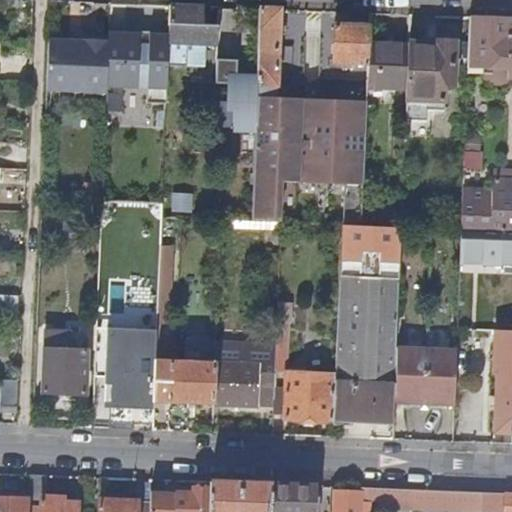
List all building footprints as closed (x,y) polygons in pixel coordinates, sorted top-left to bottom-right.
[(164,50),(170,51),(170,44),(172,7),(132,5),(130,43),(165,44),(164,50)] [(205,8),(172,7),(170,51),(169,68),(187,69),(187,61),(207,62),(207,46),(218,46),(219,27),(205,27),(205,8)] [(259,74),(262,11),(240,10),(239,50),(240,50),(250,50),(249,55),(248,74),(259,74)] [(281,12),(262,11),(259,74),(259,78),(257,130),(253,222),(282,224),(342,226),(363,227),(368,90),(369,65),(337,64),(337,80),(279,78),(281,12)] [(511,62),(511,20),(470,19),(468,68),(486,69),(486,77),(488,79),(490,84),(495,86),(500,87),(504,86),(509,82),(511,80),(511,62)] [(369,65),(370,44),(371,28),(336,26),(335,63),(337,64),(369,65)] [(50,46),(48,87),(48,92),(108,95),(110,39),(84,38),(83,47),(72,46),(72,44),(50,43),(50,46)] [(72,46),(83,47),(84,38),(72,38),(72,44),(72,46)] [(410,46),(408,91),(407,120),(427,121),(428,111),(445,111),(445,88),(455,89),(457,38),(436,38),(436,45),(410,44),(410,46)] [(410,46),(370,44),(369,65),(368,90),(408,91),(410,46)] [(257,130),(259,78),(239,78),(239,62),(219,61),(218,85),(230,86),(230,104),(217,103),(216,128),(257,130)] [(484,169),(484,146),(467,146),(466,168),(484,169)] [(493,180),(511,180),(511,172),(493,172),(493,180)] [(104,174),(103,204),(134,205),(135,175),(104,174)] [(464,191),(462,231),(511,232),(511,180),(493,180),(492,192),(464,191)] [(85,210),(100,211),(100,204),(101,185),(86,185),(85,210)] [(176,190),(173,206),(191,210),(194,194),(176,190)] [(103,204),(103,217),(102,232),(141,233),(141,245),(161,246),(162,219),(163,206),(134,205),(103,204)] [(79,234),(80,216),(65,215),(64,233),(79,234)] [(223,221),(223,229),(248,230),(282,231),(282,224),(253,222),(223,221)] [(403,228),(363,227),(342,226),(336,376),(334,422),(394,424),(395,404),(397,350),(403,228)] [(511,232),(462,231),(461,266),(511,268),(511,232)] [(190,406),(215,407),(217,364),(201,364),(201,355),(188,354),(188,364),(171,363),(175,249),(161,249),(155,405),(170,406),(169,432),(189,433),(190,406)] [(121,255),(101,254),(97,342),(107,342),(108,314),(107,314),(107,305),(119,305),(121,255)] [(0,297),(14,298),(15,282),(0,281),(0,297)] [(0,312),(18,314),(19,298),(14,298),(0,297),(0,312)] [(287,391),(276,390),(275,409),(275,416),(286,416),(286,420),(334,422),(336,376),(288,374),(290,325),(292,325),(293,305),(279,304),(277,348),(277,367),(276,374),(288,374),(287,391)] [(505,435),(505,446),(511,445),(511,322),(498,322),(498,333),(496,333),(494,374),(497,374),(496,397),(496,408),(495,434),(505,435)] [(217,345),(217,364),(277,367),(277,348),(217,345)] [(122,346),(97,346),(96,376),(121,376),(122,346)] [(395,404),(455,406),(457,352),(397,350),(395,404)] [(45,351),(44,394),(87,396),(89,352),(45,351)] [(215,407),(275,409),(276,390),(276,374),(277,367),(217,364),(215,407)] [(111,382),(96,381),(94,408),(110,409),(111,382)] [(0,412),(0,414),(17,415),(18,383),(2,382),(0,412)] [(31,477),(31,501),(30,511),(79,511),(79,506),(64,505),(65,500),(46,500),(47,477),(31,477)] [(212,484),(212,490),(210,511),(270,511),(272,486),(212,484)] [(314,511),(315,488),(272,486),(270,511),(314,511)] [(150,511),(210,511),(212,490),(194,489),(194,495),(177,494),(177,495),(152,494),(151,504),(150,511)] [(413,509),(414,492),(361,490),(361,494),(336,493),(334,511),(360,511),(361,501),(380,502),(380,508),(413,509)] [(481,511),(482,495),(414,492),(413,509),(470,511),(481,511)] [(30,511),(31,501),(0,500),(0,511),(30,511)] [(101,511),(150,511),(151,504),(102,502),(101,511)]
